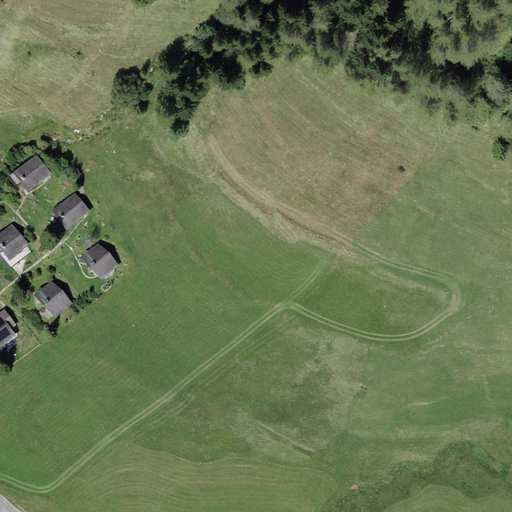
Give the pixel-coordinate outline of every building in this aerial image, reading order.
[(35,158),(13,177),(29,195),(51,176),(35,158)] [(75,195),(52,216),(67,234),(91,213),(75,195)] [(12,226),(0,236),(0,253),(10,265),(23,253),(21,251),(28,245),(12,226)] [(99,245),(81,261),(100,283),(118,268),(99,245)] [(52,284),(35,299),(54,321),(71,305),(52,284)] [(3,312),(0,314),(0,349),(20,334),(3,312)]
